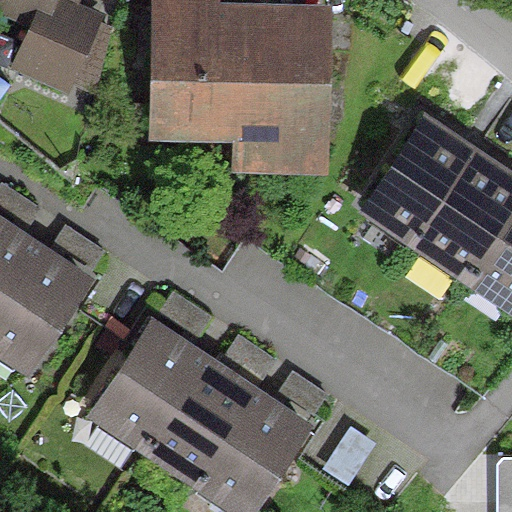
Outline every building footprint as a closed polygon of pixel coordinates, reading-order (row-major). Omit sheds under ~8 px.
[(0,0),(0,12),(28,25),(38,3),(51,9),(55,0),(74,0),(80,3),(81,0),(0,0)] [(117,19),(80,3),(74,0),(55,0),(51,9),(38,3),(28,25),(11,67),(71,91),(74,83),(99,94),(117,19)] [(327,168),(332,0),(154,0),(150,121),(235,124),(233,165),(327,168)] [(464,125),(424,98),(357,195),(409,231),(476,133),(464,125)] [(511,157),(476,133),(409,231),(464,268),(511,199),(511,157)] [(3,177),(0,180),(0,201),(7,206),(28,219),(39,202),(3,177)] [(511,199),(464,268),(511,300),(511,199)] [(0,290),(40,228),(28,219),(7,206),(0,201),(0,290)] [(67,220),(56,238),(73,249),(94,262),(106,245),(67,220)] [(56,238),(40,228),(0,290),(0,343),(30,362),(94,262),(73,249),(56,238)] [(176,288),(160,310),(182,324),(197,334),(212,313),(176,288)] [(86,403),(146,442),(211,343),(197,334),(182,324),(160,310),(151,304),(86,403)] [(241,330),(225,353),(241,363),(260,376),(275,353),(241,330)] [(146,442),(201,478),(266,379),(260,376),(241,363),(225,353),(211,343),(146,442)] [(295,367),(280,389),(296,400),(313,411),(328,389),(295,367)] [(280,389),(266,379),(201,478),(248,509),(313,411),(296,400),(280,389)] [(377,438),(351,421),(324,462),(349,479),(377,438)] [(511,511),(511,449),(505,449),(499,455),(497,511),(511,511)]
